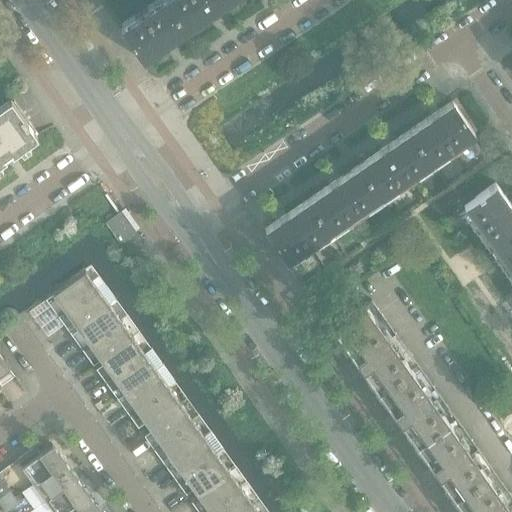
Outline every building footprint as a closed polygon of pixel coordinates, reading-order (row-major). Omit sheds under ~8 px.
[(185,31),(164,0),(161,0),(133,20),(123,27),(120,29),(142,60),(185,31)] [(228,2),(226,0),(164,0),(185,31),(228,2)] [(0,162),(36,136),(10,99),(0,106),(0,162)] [(473,132),(452,100),(408,130),(430,162),(473,132)] [(430,162),(408,130),(358,164),(379,196),(430,162)] [(379,196),(358,164),(308,199),(329,231),(379,196)] [(511,233),(511,206),(510,204),(494,182),(473,197),(471,193),(454,204),(458,209),(463,205),(493,247),(511,233)] [(329,231),(308,199),(264,228),(286,260),(329,231)] [(121,210),(106,220),(120,240),(135,230),(121,210)] [(511,233),(493,247),(511,273),(511,233)] [(340,247),(332,235),(325,240),(333,251),(340,247)] [(57,315),(96,286),(84,269),(52,292),(57,300),(50,305),(57,315)] [(76,326),(108,303),(96,286),(57,315),(64,324),(71,319),(76,326)] [(400,340),(370,299),(364,304),(331,327),(355,360),(350,364),(356,372),(400,340)] [(81,348),(120,320),(108,303),(76,326),(81,333),(74,338),(81,348)] [(100,359),(132,336),(120,320),(81,348),(88,357),(95,352),(100,359)] [(105,381),(144,353),(132,336),(100,359),(105,366),(98,371),(105,381)] [(437,393),(400,340),(356,372),(357,373),(361,369),(393,413),(388,417),(393,424),(437,393)] [(124,392),(156,369),(144,353),(105,381),(111,390),(119,385),(124,392)] [(9,367),(0,354),(0,376),(4,382),(14,375),(9,367)] [(128,414),(168,386),(156,369),(124,392),(129,399),(121,404),(128,414)] [(148,426),(180,403),(168,386),(128,414),(135,424),(142,418),(148,426)] [(476,447),(457,420),(437,393),(393,424),(395,426),(399,422),(431,467),(426,470),(432,478),(476,447)] [(152,447),(192,419),(180,403),(148,426),(153,433),(145,438),(152,447)] [(171,459),(204,436),(192,419),(152,447),(159,457),(166,452),(171,459)] [(176,481),(215,452),(204,436),(171,459),(176,466),(169,471),(176,481)] [(32,483),(63,460),(51,443),(39,452),(34,446),(16,459),(20,466),(32,483)] [(496,511),(511,501),(511,497),(476,447),(432,478),(433,479),(438,476),(463,511),(496,511)] [(195,492),(227,469),(215,452),(176,481),(183,490),(190,485),(195,492)] [(44,499),(75,477),(63,460),(32,483),(44,499)] [(198,511),(202,511),(239,486),(227,469),(195,492),(200,499),(193,504),(198,511)] [(53,511),(61,511),(87,494),(75,477),(44,499),(53,511)] [(237,511),(251,502),(239,486),(202,511),(237,511)] [(0,505),(0,506),(14,497),(9,490),(0,496),(0,505)] [(97,511),(99,510),(87,494),(61,511),(97,511)] [(4,511),(6,511),(18,503),(14,497),(0,506),(4,511)] [(511,511),(511,501),(496,511),(511,511)] [(258,511),(251,502),(237,511),(258,511)]
